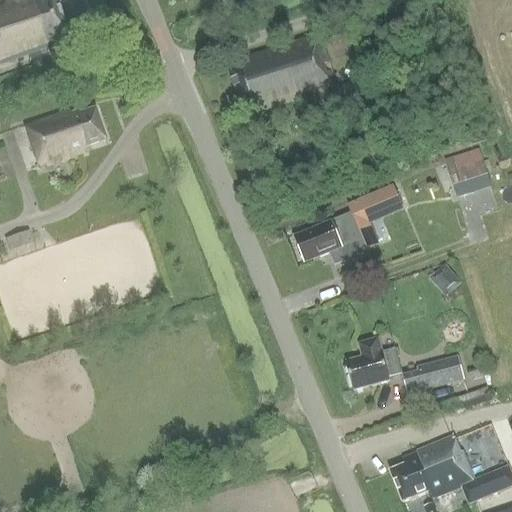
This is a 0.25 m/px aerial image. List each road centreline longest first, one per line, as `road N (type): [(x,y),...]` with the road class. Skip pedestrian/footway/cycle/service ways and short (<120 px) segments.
road 1 (tertiary): [(358,511),(175,65)]
road 2 (unclassified): [(175,65),(370,0)]
